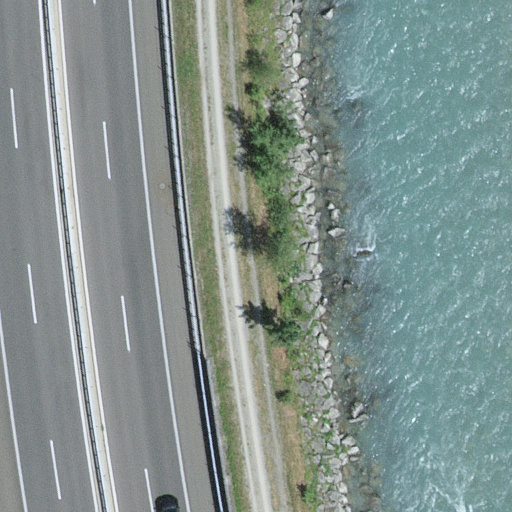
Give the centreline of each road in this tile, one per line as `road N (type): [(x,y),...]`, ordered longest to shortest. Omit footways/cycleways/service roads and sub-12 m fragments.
road 1 (motorway): [(157,511),(103,95),(100,0)]
road 2 (motorway): [(2,0),(57,511)]
